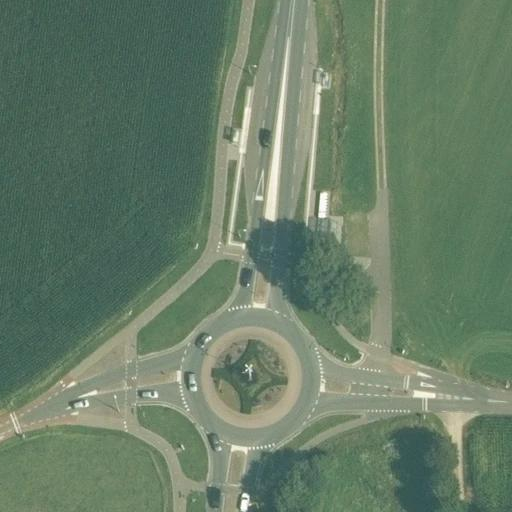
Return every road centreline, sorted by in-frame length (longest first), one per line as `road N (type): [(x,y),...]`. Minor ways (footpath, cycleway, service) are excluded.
road 1 (primary): [(262,319),(301,0)]
road 2 (tertiary): [(0,431),(98,392),(196,376)]
road 3 (tertiary): [(315,386),(511,402)]
